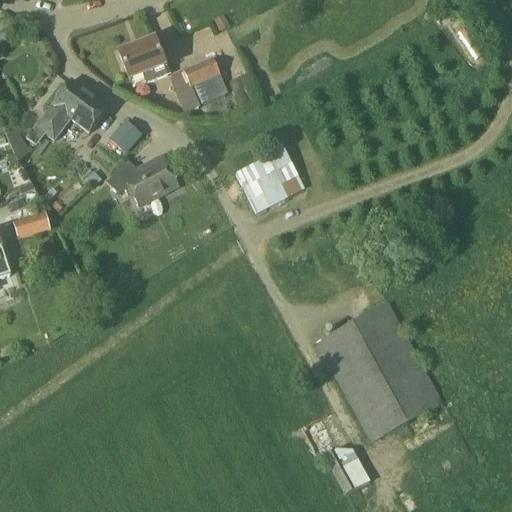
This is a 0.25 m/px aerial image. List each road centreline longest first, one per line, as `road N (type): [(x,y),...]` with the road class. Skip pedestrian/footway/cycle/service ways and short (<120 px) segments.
road 1 (unclassified): [(61,21),(66,59),(195,152),(245,239),(466,156),(490,138),(511,91)]
road 2 (track): [(245,239),(394,511)]
